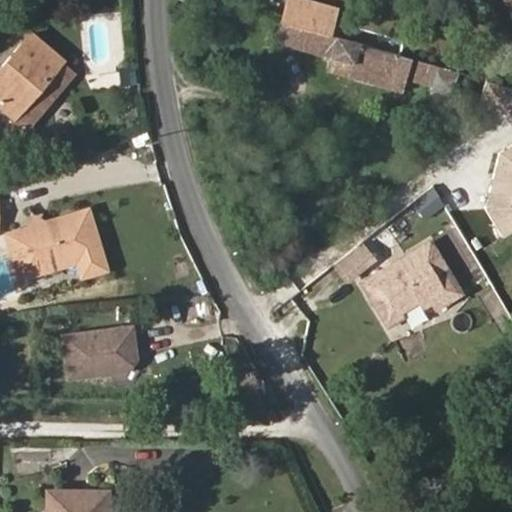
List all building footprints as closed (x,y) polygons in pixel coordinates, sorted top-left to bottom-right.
[(328,35),(336,8),(308,0),(285,0),(279,20),(328,35)] [(328,35),(279,20),(275,42),(350,63),(346,76),(382,86),(386,72),(431,86),(436,66),(328,35)] [(0,105),(12,116),(60,61),(29,34),(2,65),(5,69),(0,74),(0,105)] [(450,94),(457,72),(436,66),(431,86),(425,106),(445,111),(450,94)] [(483,123),(488,106),(450,94),(445,111),(483,123)] [(7,233),(19,277),(75,260),(81,275),(105,268),(87,209),(7,233)] [(434,310),(464,292),(430,237),(357,282),(386,329),(404,318),(400,312),(418,301),(422,308),(429,303),(434,310)] [(377,259),(360,240),(331,266),(347,284),(377,259)] [(126,369),(134,358),(130,327),(63,336),(68,376),(126,369)] [(105,511),(106,491),(47,491),(46,511),(105,511)]
